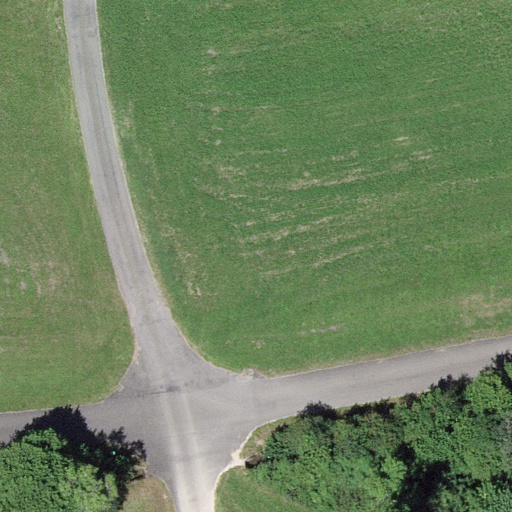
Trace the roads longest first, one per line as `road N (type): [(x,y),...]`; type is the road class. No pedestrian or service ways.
road 1 (track): [(166,415),(99,192),(70,0)]
road 2 (track): [(511,348),(166,415)]
road 3 (track): [(166,415),(0,429)]
